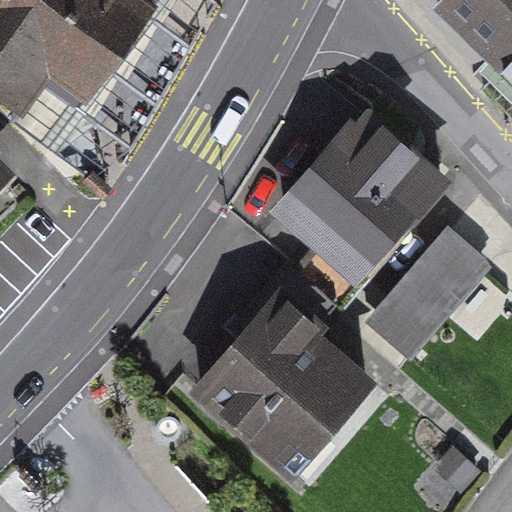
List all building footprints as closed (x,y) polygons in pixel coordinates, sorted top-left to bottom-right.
[(0,0),(0,95),(17,109),(44,79),(83,105),(162,2),(159,0),(0,0)] [(511,0),(439,0),(431,8),(511,84),(511,0)] [(280,201),(358,266),(440,169),(371,111),(353,132),(344,125),(280,201)] [(0,204),(20,185),(0,164),(0,204)] [(447,225),(367,314),(410,353),(490,263),(447,225)] [(278,294),(200,383),(289,461),(367,372),(278,294)]
